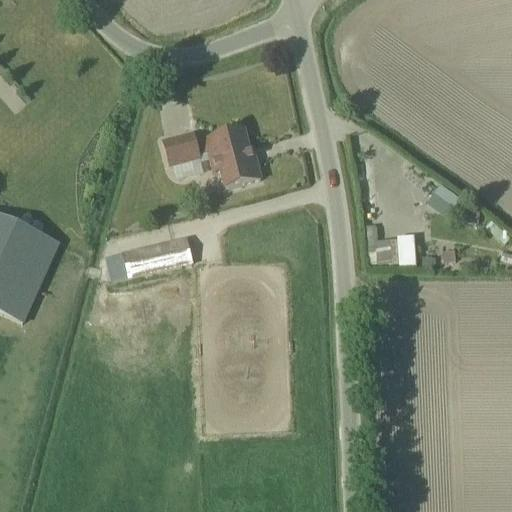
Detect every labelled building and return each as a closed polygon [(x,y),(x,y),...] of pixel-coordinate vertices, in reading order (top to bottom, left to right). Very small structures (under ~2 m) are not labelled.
[(131,63),(125,69),(132,78),(139,72),(131,63)] [(243,133),(205,143),(205,145),(195,148),(193,138),(163,146),(169,170),(199,162),(198,160),(208,157),(214,177),(221,175),(225,192),(260,183),(255,163),(251,164),(243,133)] [(438,191),(433,198),(450,211),(452,213),(458,205),(438,191)] [(463,212),(461,226),(477,228),(479,214),(463,212)] [(0,316),(24,327),(52,265),(60,247),(0,220),(0,316)] [(191,268),(185,241),(121,256),(128,282),(191,268)] [(368,242),(367,266),(395,267),(396,243),(368,242)]
